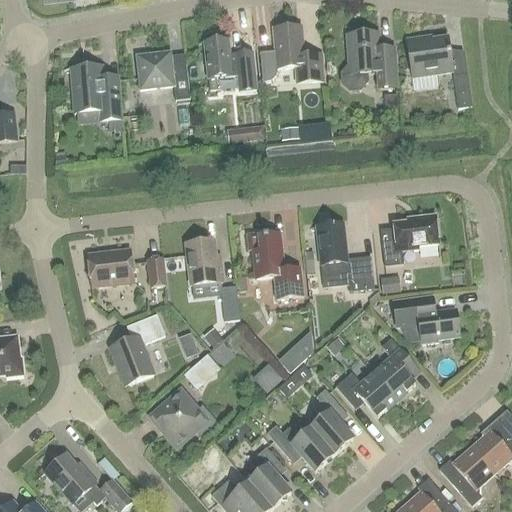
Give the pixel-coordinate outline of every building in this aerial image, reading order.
[(269,85),(271,84),(272,83),(274,81),(275,79),(276,77),(277,76),(277,73),(277,72),(295,70),(297,86),(324,84),(322,56),(304,58),(302,29),(273,32),(275,54),(260,55),(262,85),(269,85)] [(349,68),(342,76),(342,86),(350,93),(360,92),(367,85),(366,77),(378,76),(379,92),(392,91),(390,50),(377,51),(377,36),(349,38),(351,68),(349,68)] [(453,74),(448,41),(422,44),(421,41),(407,43),(412,80),(414,92),(438,89),(436,77),(452,74),(453,74)] [(228,42),(204,45),(208,82),(209,82),(210,94),(218,93),(216,81),(238,79),(240,94),(256,93),(252,55),(230,57),(228,42)] [(172,67),(171,54),(136,58),(141,92),(174,88),(176,103),(190,101),(186,65),(172,67)] [(102,69),(71,71),(75,117),(109,114),(110,124),(110,134),(124,133),(123,123),(121,96),(120,79),(103,81),(102,69)] [(458,112),(472,110),(467,77),(453,79),(458,112)] [(14,116),(0,117),(0,145),(17,144),(14,116)] [(398,126),(390,126),(390,134),(398,134),(398,126)] [(298,130),(281,132),(282,143),(299,141),(298,130)] [(243,131),(227,133),(229,146),(244,144),(243,131)] [(66,158),(55,159),(56,168),(66,167),(66,158)] [(16,168),(16,176),(26,176),(25,168),(16,168)] [(419,250),(439,248),(436,218),(407,221),(407,225),(393,226),(394,232),(381,233),(385,270),(404,268),(402,255),(419,253),(419,250)] [(350,295),(374,292),(372,261),(345,263),(343,227),(316,230),(322,280),(348,277),(350,295)] [(277,303),(303,300),(300,271),(284,273),(280,237),(263,239),(262,236),(247,237),(249,253),(252,252),(255,282),(274,280),(277,303)] [(191,288),(222,285),(220,269),(217,269),(214,243),(186,246),(191,288)] [(92,291),(135,286),(131,253),(88,258),(92,291)] [(150,291),(167,289),(164,261),(146,263),(150,291)] [(398,279),(380,281),(382,297),(400,294),(398,279)] [(245,280),(237,281),(239,294),(247,293),(245,280)] [(221,326),(236,324),(233,291),(218,292),(221,326)] [(438,343),(459,340),(456,313),(422,318),(420,306),(394,309),(397,331),(419,328),(422,348),(438,346),(438,343)] [(143,347),(165,338),(157,319),(128,329),(133,343),(110,351),(125,389),(153,378),(143,349),(143,347)] [(213,331),(204,339),(213,351),(223,343),(213,331)] [(5,380),(24,378),(22,360),(20,361),(17,339),(0,340),(0,378),(5,378),(5,380)] [(338,341),(326,350),(333,359),(345,349),(338,341)] [(373,377),(396,404),(415,388),(411,383),(419,376),(391,343),(382,350),(391,361),(373,377)] [(193,348),(181,353),(184,360),(196,355),(193,348)] [(290,353),(278,364),(289,376),(302,365),(290,353)] [(197,393),(221,372),(209,358),(184,378),(197,393)] [(268,367),(253,381),(267,396),(282,382),(268,367)] [(294,378),(302,387),(312,378),(303,369),(294,378)] [(396,404),(373,377),(361,387),(352,376),(336,390),(352,409),(361,402),(377,421),(396,404)] [(310,431),(334,459),(353,442),(336,423),(345,415),(325,393),(316,400),(320,404),(313,410),(322,421),(310,431)] [(181,397),(153,421),(177,448),(195,432),(200,438),(216,425),(202,410),(196,415),(181,397)] [(471,451),(495,477),(509,464),(511,464),(511,437),(511,436),(497,421),(487,431),(490,434),(471,451)] [(334,459),(310,431),(299,442),(289,430),(282,436),(276,429),(267,437),(290,463),(298,456),(315,475),(334,459)] [(248,486),(271,511),(272,511),(291,496),(274,477),(283,470),(266,451),(249,466),(258,477),(248,486)] [(439,473),(467,505),(472,510),(482,501),(479,497),(480,490),(495,477),(471,451),(453,467),(450,463),(439,473)] [(83,477),(66,457),(45,475),(73,507),(86,496),(97,509),(106,501),(100,494),(95,488),(96,486),(86,474),(83,477)] [(402,511),(454,511),(428,482),(417,491),(421,495),(402,511)] [(115,511),(123,511),(132,505),(112,483),(100,494),(106,501),(115,511)] [(271,511),(248,486),(238,494),(228,483),(211,498),(223,511),(271,511)]
